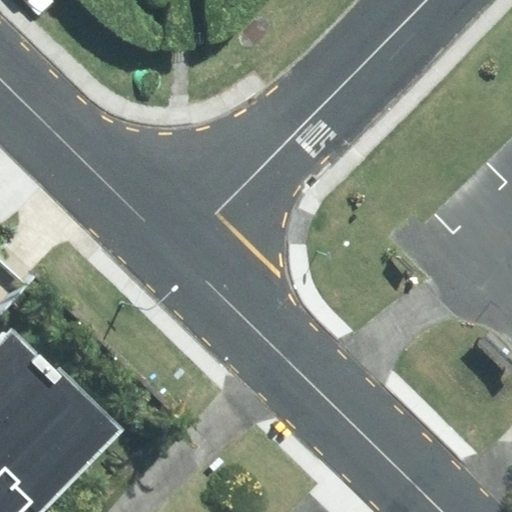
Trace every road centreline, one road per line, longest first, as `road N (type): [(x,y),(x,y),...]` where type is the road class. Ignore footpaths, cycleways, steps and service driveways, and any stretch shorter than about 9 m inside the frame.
road 1 (residential): [(177,251),(440,511)]
road 2 (residential): [(424,0),(177,251)]
road 3 (residential): [(0,76),(177,251)]
